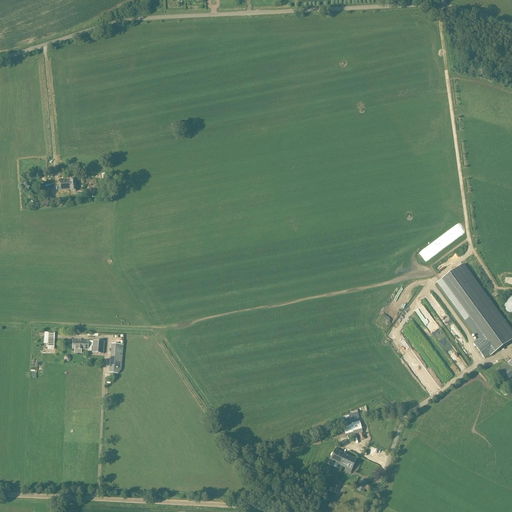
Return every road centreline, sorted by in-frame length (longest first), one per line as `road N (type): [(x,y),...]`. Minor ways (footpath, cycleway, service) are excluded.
road 1 (unclassified): [(511,25),(429,4),(146,18),(0,59)]
road 2 (track): [(511,290),(497,288),(469,245),(438,5)]
road 3 (unclassified): [(286,511),(262,502),(99,495)]
road 4 (unclassified): [(99,495),(105,355)]
road 5 (unclassified): [(370,511),(407,415),(427,401)]
